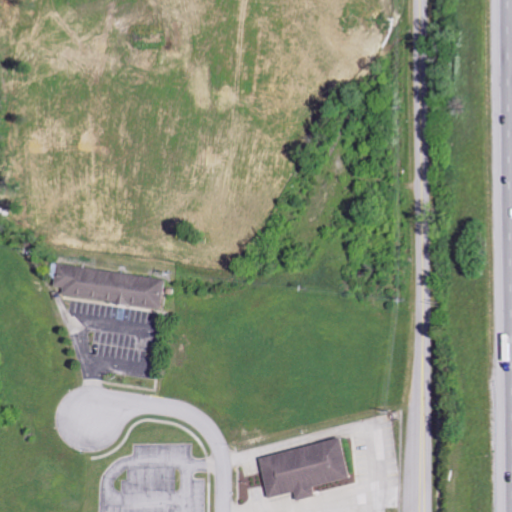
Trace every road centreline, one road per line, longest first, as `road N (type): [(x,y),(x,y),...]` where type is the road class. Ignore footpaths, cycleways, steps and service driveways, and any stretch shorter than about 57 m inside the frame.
road 1 (motorway): [(502,0),(508,511)]
road 2 (residential): [(426,511),(420,0)]
road 3 (residential): [(223,511),(217,450),(194,420),(128,406),(86,421)]
